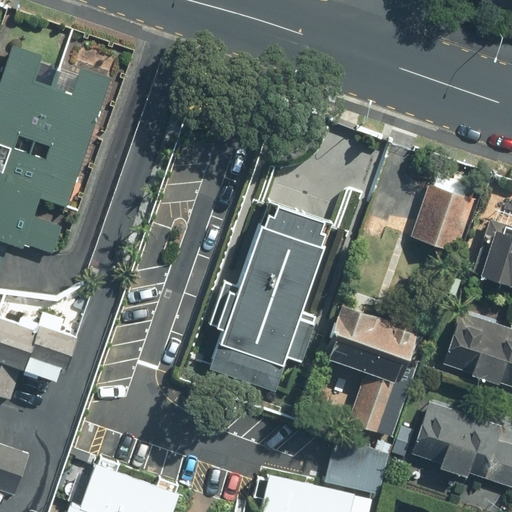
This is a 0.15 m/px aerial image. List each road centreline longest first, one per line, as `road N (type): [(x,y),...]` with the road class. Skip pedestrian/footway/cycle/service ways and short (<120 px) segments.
road 1 (secondary): [(511,105),(358,51)]
road 2 (secondary): [(358,51),(205,0)]
